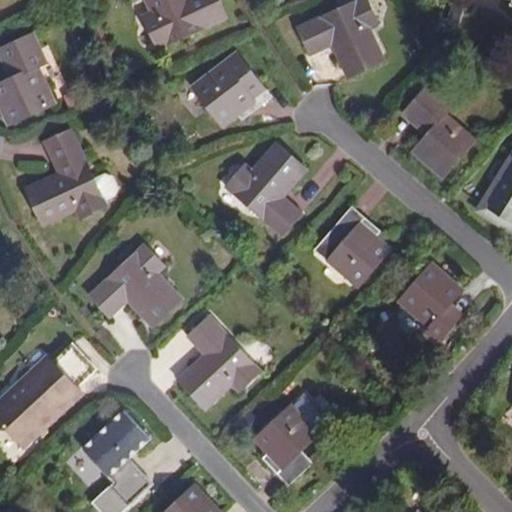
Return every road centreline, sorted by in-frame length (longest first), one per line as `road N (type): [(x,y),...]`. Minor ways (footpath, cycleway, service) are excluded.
road 1 (residential): [(316,113),(511,276)]
road 2 (residential): [(148,396),(261,511)]
road 3 (residential): [(511,335),(433,432)]
road 4 (residential): [(433,432),(337,511)]
